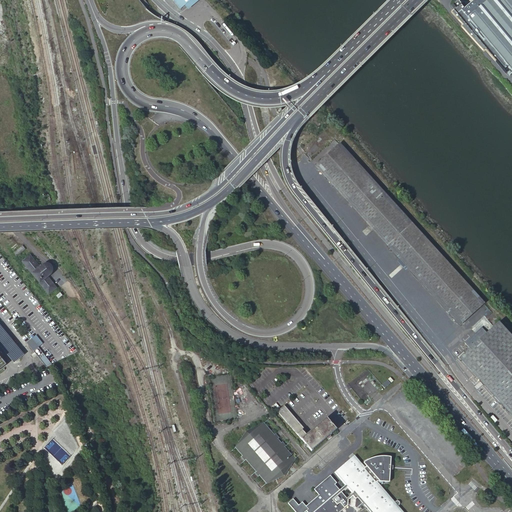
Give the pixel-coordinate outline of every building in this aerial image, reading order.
[(172,0),(180,9),(184,5),(190,0),(172,0)] [(198,0),(190,0),(184,5),(188,9),(198,0)] [(511,0),(475,0),(472,3),(460,13),(511,74),(511,0)] [(483,303),(339,144),(315,166),(459,325),(483,303)] [(25,249),(21,245),(14,252),(17,256),(25,249)] [(40,267),(30,255),(22,261),(49,294),(56,288),(47,277),(49,276),(48,275),(49,274),(50,273),(51,272),(51,271),(51,270),(51,268),(51,267),(50,266),(49,266),(48,265),(47,264),(45,264),(44,265),(43,265),(42,266),(41,267),(40,266),(40,267)] [(481,311),(486,317),(491,313),(486,307),(481,311)] [(511,336),(499,321),(486,333),(481,327),(464,343),(469,349),(459,358),(511,416),(511,336)] [(26,341),(39,358),(44,354),(30,337),(26,341)] [(44,354),(39,358),(46,366),(51,363),(44,354)] [(337,429),(327,417),(307,434),(302,429),(304,428),(285,405),(278,411),(297,434),(300,431),(304,436),(301,439),(312,451),(337,429)] [(273,435),(263,423),(246,431),(236,447),(243,455),(242,456),(245,460),(246,459),(257,471),(256,472),(259,476),(260,474),(267,483),(284,475),(294,460),(283,447),(286,445),(282,441),(280,443),(276,439),(279,437),(275,433),(273,435)] [(378,456),(369,459),(364,462),(367,466),(364,468),(354,456),(336,472),(346,484),(340,490),(314,511),(340,511),(348,506),(348,500),(353,496),(356,499),(355,507),(357,509),(360,506),(363,503),(366,507),(370,511),(401,511),(397,506),(398,506),(399,505),(400,504),(400,502),(399,501),(397,500),(396,501),(395,502),(395,503),(394,503),(387,495),(376,482),(377,481),(387,482),(387,469),(388,469),(389,465),(388,465),(388,457),(378,456)] [(337,483),(330,475),(314,489),(319,495),(306,506),(302,502),(299,505),(293,499),(288,503),(295,511),(305,511),(306,511),(307,511),(314,511),(340,490),(335,484),(337,483)]
